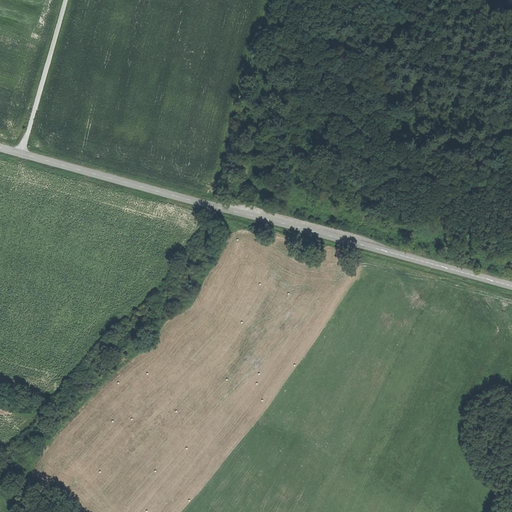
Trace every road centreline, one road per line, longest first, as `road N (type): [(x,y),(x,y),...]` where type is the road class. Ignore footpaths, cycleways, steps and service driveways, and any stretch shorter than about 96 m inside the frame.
road 1 (tertiary): [(0,147),(511,282)]
road 2 (track): [(63,0),(20,153)]
